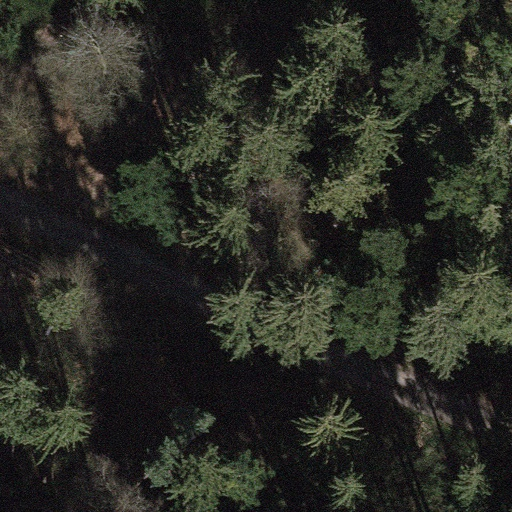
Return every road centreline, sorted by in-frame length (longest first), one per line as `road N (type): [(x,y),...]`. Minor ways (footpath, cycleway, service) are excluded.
road 1 (track): [(511,426),(0,198)]
road 2 (track): [(0,88),(101,0)]
